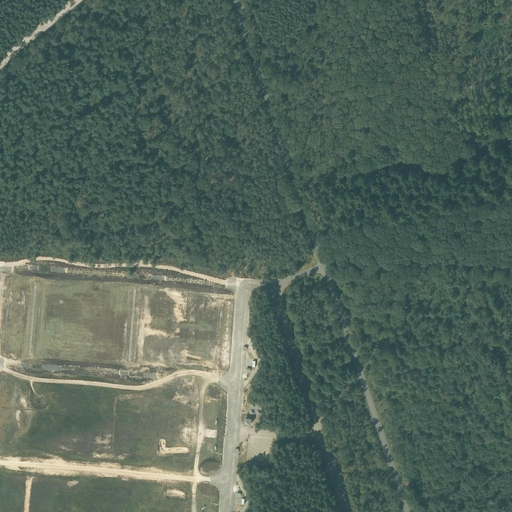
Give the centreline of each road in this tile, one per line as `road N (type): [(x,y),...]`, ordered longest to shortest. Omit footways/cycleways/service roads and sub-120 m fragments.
road 1 (track): [(243,285),(147,265),(51,258),(0,264)]
road 2 (track): [(0,368),(45,381),(130,388),(185,371),(235,380)]
road 3 (track): [(0,462),(227,480)]
road 4 (track): [(321,259),(511,261)]
road 5 (track): [(215,378),(203,390),(193,511)]
